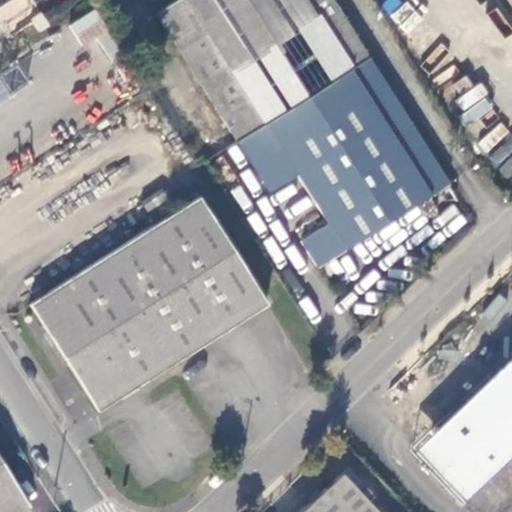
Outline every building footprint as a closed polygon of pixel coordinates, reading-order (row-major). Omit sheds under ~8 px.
[(260,124),(363,58),(326,0),(174,0),(154,13),(234,140),(260,124)] [(82,44),(105,28),(93,10),(70,26),(82,44)] [(315,266),(445,185),(363,58),(260,124),(293,176),(323,225),(299,241),(315,266)] [(267,191),(293,176),(260,124),(234,140),(267,191)] [(159,191),(139,204),(149,219),(168,207),(159,191)] [(27,301),(94,409),(176,358),(263,303),(194,196),(27,301)] [(511,353),(410,450),(462,505),(511,457),(511,353)] [(0,462),(0,511),(12,511),(26,503),(0,462)] [(378,511),(344,475),(305,511),(378,511)]
